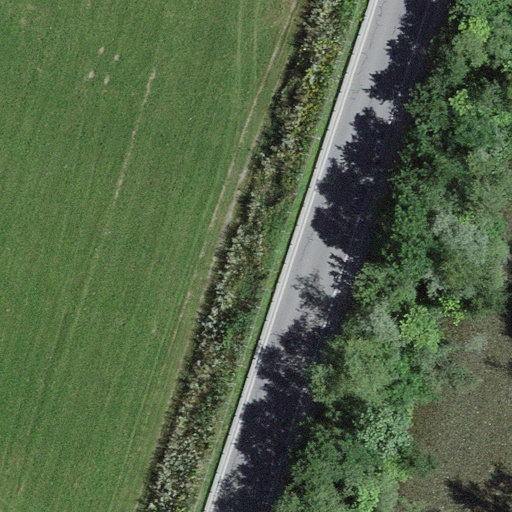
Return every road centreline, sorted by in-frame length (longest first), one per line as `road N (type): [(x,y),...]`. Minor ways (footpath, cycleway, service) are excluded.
road 1 (track): [(128,511),(235,180),(303,0)]
road 2 (tertiary): [(232,511),(399,0)]
